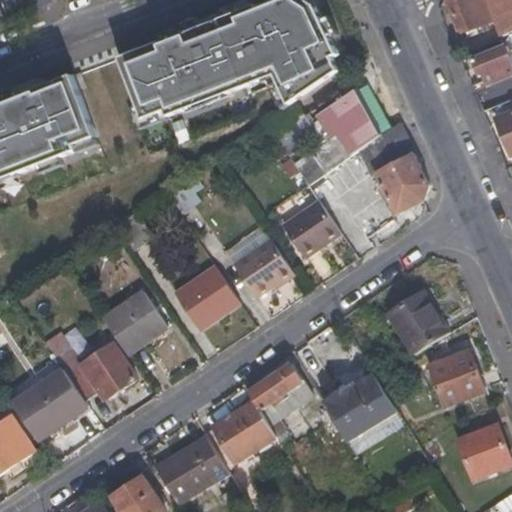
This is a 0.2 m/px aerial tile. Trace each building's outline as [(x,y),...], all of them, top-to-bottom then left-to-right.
[(122,60),(146,122),(168,113),(171,119),(266,82),(263,77),(276,72),(293,108),(302,101),(342,73),(336,59),(341,57),(319,9),(313,12),(308,1),(306,0),(276,0),(274,1),(275,4),(260,10),(259,7),(122,60)] [(494,22),(497,21),(504,37),(511,33),(511,0),(446,0),(460,35),(480,27),(494,22)] [(484,35),(497,30),(494,22),(480,27),(484,35)] [(488,87),(494,86),(503,105),(511,101),(511,57),(508,48),(474,62),(480,80),(485,79),(488,87)] [(76,77),(0,106),(0,258),(0,257),(0,177),(21,170),(23,175),(82,153),(80,147),(100,139),(76,77)] [(327,176),(351,160),(366,150),(382,137),(356,93),(319,117),(333,140),(318,149),(313,152),(297,164),(311,186),(327,176)] [(314,144),(315,120),(311,113),(302,101),(293,108),(272,123),(293,157),(314,144)] [(511,115),(498,121),(511,153),(511,115)] [(319,117),(315,120),(314,144),(318,149),(333,140),(319,117)] [(432,186),(402,125),(393,130),(382,137),(366,150),(378,174),(399,215),(428,203),(432,186)] [(39,256),(157,186),(139,157),(22,228),(39,256)] [(206,187),(198,176),(189,182),(197,193),(206,187)] [(45,212),(31,181),(0,195),(0,224),(3,231),(45,212)] [(189,182),(171,194),(185,215),(204,203),(197,193),(189,182)] [(307,261),(344,236),(321,202),(283,228),(307,261)] [(156,238),(139,212),(118,227),(135,253),(156,238)] [(368,247),(357,227),(346,234),(358,253),(368,247)] [(261,305),(299,280),(274,242),(235,268),(261,305)] [(202,331),(243,304),(218,269),(178,296),(202,331)] [(170,330),(145,292),(105,319),(132,357),(170,330)] [(393,316),(416,357),(453,334),(429,293),(393,316)] [(63,334),(48,345),(64,369),(73,382),(88,402),(101,393),(107,402),(140,379),(116,345),(84,365),(63,334)] [(487,392),(472,353),(433,368),(448,409),(487,392)] [(315,396),(295,365),(251,394),(256,402),(280,439),(287,452),(297,445),(281,418),(315,396)] [(60,434),(94,411),(88,402),(73,382),(64,369),(15,404),(42,443),(58,432),(60,434)] [(352,445),(402,414),(378,375),(358,388),(361,391),(351,397),(343,394),(326,404),(352,445)] [(238,464),(280,439),(256,402),(217,428),(238,464)] [(22,432),(13,418),(0,426),(0,477),(38,452),(25,431),(22,432)] [(511,468),(511,457),(501,426),(461,441),(475,481),(511,468)] [(180,505),(230,474),(208,438),(158,469),(180,505)] [(168,511),(146,477),(108,503),(113,511),(168,511)] [(392,511),(385,500),(376,505),(378,511),(392,511)] [(113,511),(108,503),(94,511),(113,511)]
